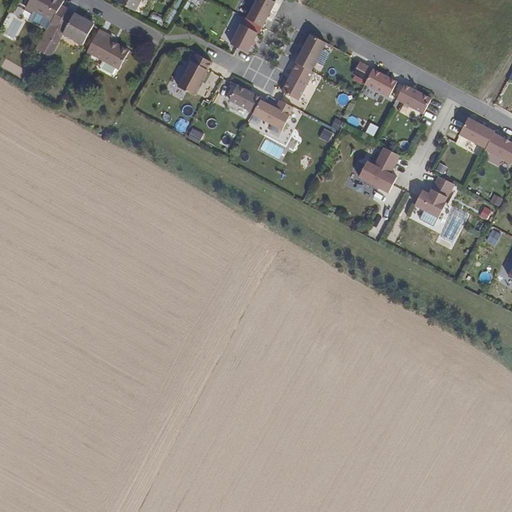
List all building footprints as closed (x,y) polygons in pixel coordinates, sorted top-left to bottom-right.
[(61,1),(59,0),(29,0),(24,10),(49,24),(32,52),(41,56),(68,8),(59,5),(61,1)] [(121,0),(137,9),(141,0),(121,0)] [(262,29),(274,5),(264,0),(257,0),(246,21),(262,29)] [(93,22),(68,8),(41,56),(48,60),(64,35),(83,44),(93,22)] [(247,55),(257,36),(241,27),(230,47),(247,55)] [(112,37),(100,29),(86,52),(117,70),(128,50),(110,40),(112,37)] [(312,73),(327,46),(312,38),(297,65),(300,66),(312,73)] [(195,96),(214,64),(197,56),(179,89),(195,96)] [(299,104),(315,74),(300,66),(283,94),(299,104)] [(390,100),(399,85),(374,72),(366,87),(390,100)] [(263,100),(238,86),(230,101),(255,114),(261,104),(263,100)] [(397,102),(423,116),(432,102),(405,88),(397,102)] [(282,134),(293,111),(279,103),(276,110),(261,104),(255,114),(253,118),(282,134)] [(487,151),(496,135),(469,118),(460,136),(487,151)] [(487,151),(511,164),(511,143),(496,135),(487,151)] [(360,178),(389,193),(397,178),(391,174),(400,157),(385,149),(375,166),(369,162),(360,178)] [(415,208),(439,221),(447,205),(445,204),(455,187),(439,178),(430,195),(424,192),(415,208)]
